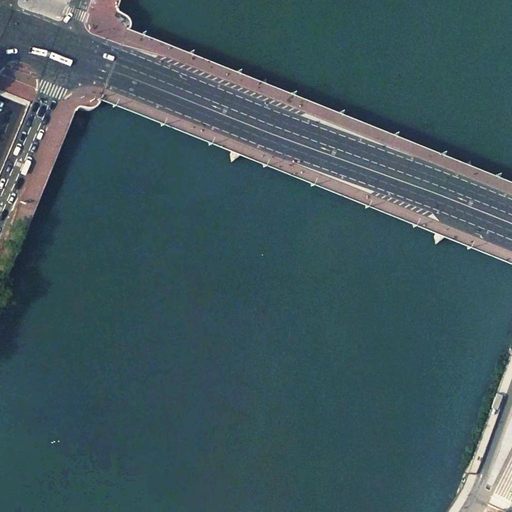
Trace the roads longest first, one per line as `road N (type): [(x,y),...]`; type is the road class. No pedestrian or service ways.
road 1 (primary): [(108,78),(511,236)]
road 2 (primary): [(511,209),(116,57)]
road 3 (primary): [(0,148),(55,0)]
road 4 (primary): [(0,205),(51,89)]
